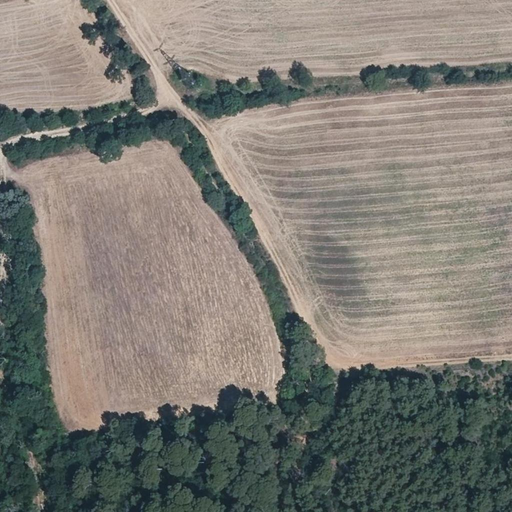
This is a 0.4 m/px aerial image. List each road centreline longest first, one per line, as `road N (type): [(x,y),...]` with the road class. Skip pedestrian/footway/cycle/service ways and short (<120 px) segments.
road 1 (track): [(170,102),(189,113),(309,349),(308,423),(291,461),(294,511)]
road 2 (track): [(170,102),(511,81)]
road 3 (track): [(0,143),(170,102)]
